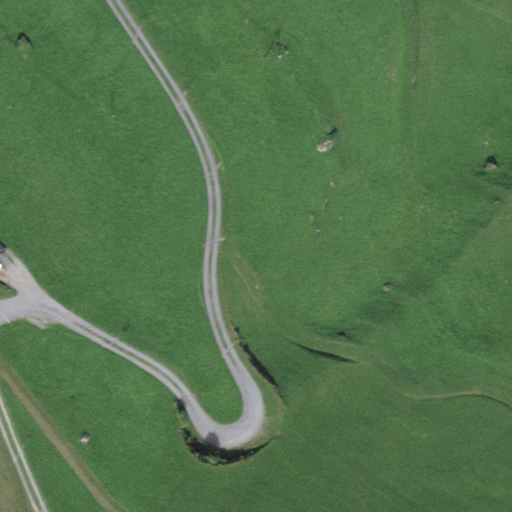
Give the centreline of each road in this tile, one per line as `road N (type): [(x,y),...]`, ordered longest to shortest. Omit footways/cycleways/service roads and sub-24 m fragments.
road 1 (track): [(213,233),(287,330),(360,355),(422,395),(495,390),(511,401)]
road 2 (track): [(0,367),(124,511)]
road 3 (track): [(401,0),(401,160),(409,183)]
